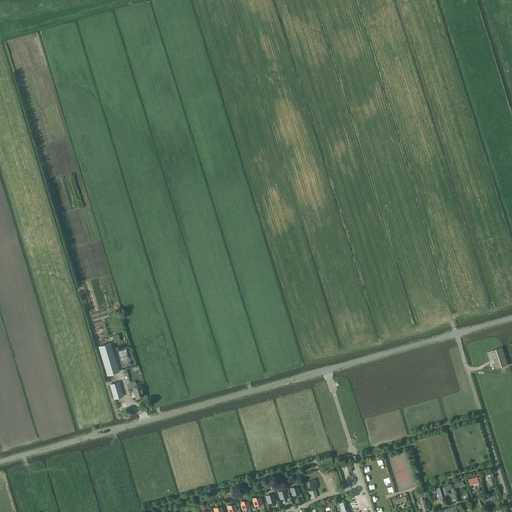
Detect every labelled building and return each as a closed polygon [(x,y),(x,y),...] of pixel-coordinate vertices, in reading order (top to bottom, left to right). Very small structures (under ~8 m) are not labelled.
[(119,371),(113,352),(111,342),(99,346),(107,375),(119,371)] [(490,361),(493,360),(496,368),(508,365),(502,347),(491,351),(487,352),(490,361)] [(125,349),(119,351),(121,360),(127,359),(125,349)] [(134,382),(131,382),(134,392),(134,394),(135,393),(136,398),(143,395),(141,385),(136,386),(134,382)] [(113,383),(110,384),(114,399),(123,396),(120,385),(114,387),(113,383)] [(468,479),(470,485),(479,483),(479,482),(481,482),(481,481),(480,478),(478,479),(478,476),(468,479)] [(311,489),(317,487),(314,479),(306,482),(307,486),(310,485),(311,489)] [(453,488),(452,484),(443,487),(445,495),(449,494),(448,490),(453,488)] [(294,486),(290,488),(292,495),(296,494),(296,495),(300,494),(297,487),(294,488),(294,486)] [(314,489),(307,492),(309,499),(317,497),(314,489)] [(282,490),(278,491),(280,498),(284,497),(284,499),(288,498),(286,490),(282,491),(282,490)] [(269,494),(266,495),(268,502),(271,501),(272,503),(275,501),(273,494),(270,495),(269,494)] [(407,495),(395,499),(397,504),(408,500),(407,495)] [(256,496),(252,498),(255,505),(258,504),(258,505),(262,504),(260,497),(256,498),(256,496)] [(244,500),(240,501),(242,509),(246,507),(246,509),(250,508),(248,500),(244,502),(244,500)]
